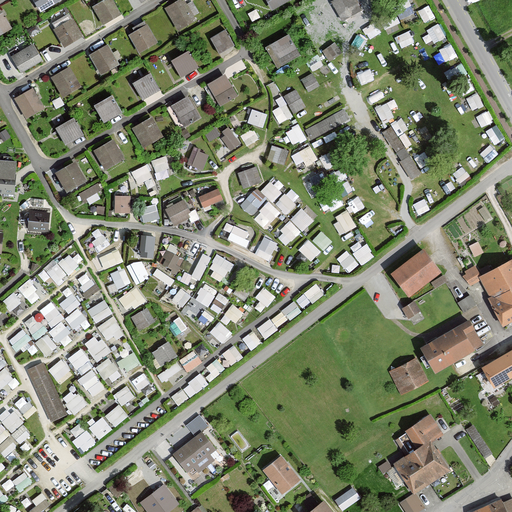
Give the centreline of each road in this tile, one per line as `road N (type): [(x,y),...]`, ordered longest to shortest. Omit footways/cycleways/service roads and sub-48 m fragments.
road 1 (residential): [(511,165),(58,511)]
road 2 (residential): [(220,0),(243,40),(240,56),(57,162),(31,153),(0,95)]
road 3 (residential): [(0,95),(161,0)]
road 4 (residential): [(511,109),(451,0)]
